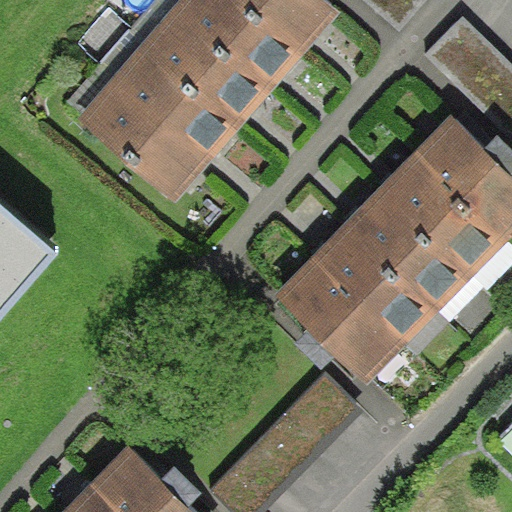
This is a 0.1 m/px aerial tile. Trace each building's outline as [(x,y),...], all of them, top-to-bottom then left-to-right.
[(166,0),(163,0),(133,37),(231,119),(263,80),(166,0)] [(244,0),(166,0),(263,80),(295,42),(244,0)] [(322,0),(244,0),(295,42),(327,4),(322,0)] [(423,0),(361,0),(395,31),(423,0)] [(511,73),(457,17),(416,56),(511,154),(511,73)] [(133,37),(101,75),(199,157),(231,119),(133,37)] [(101,75),(69,113),(167,195),(199,157),(101,75)] [(511,184),(442,117),(407,153),(494,237),(511,218),(511,184)] [(407,153),(372,190),(460,272),(494,237),(407,153)] [(372,190),(338,226),(429,311),(463,275),(460,272),(372,190)] [(0,323),(58,257),(0,211),(0,323)] [(338,226),(306,260),(397,345),(429,311),(338,226)] [(271,299),(362,383),(397,345),(306,260),(271,299)] [(315,380),(206,491),(227,511),(247,511),(347,412),(315,380)] [(189,511),(122,446),(86,482),(117,511),(189,511)] [(117,511),(86,482),(56,511),(117,511)]
